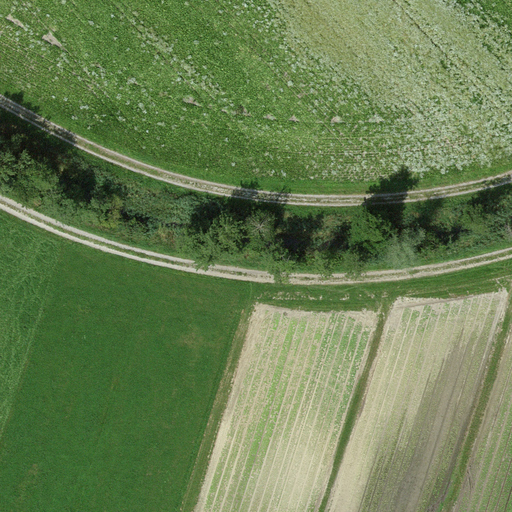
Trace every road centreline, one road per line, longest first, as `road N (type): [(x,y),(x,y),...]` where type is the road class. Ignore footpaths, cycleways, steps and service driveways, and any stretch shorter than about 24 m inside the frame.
road 1 (track): [(511,184),(388,207),(270,203),(149,174),(0,103)]
road 2 (track): [(0,205),(141,261),(272,282),(397,282),(511,254)]
